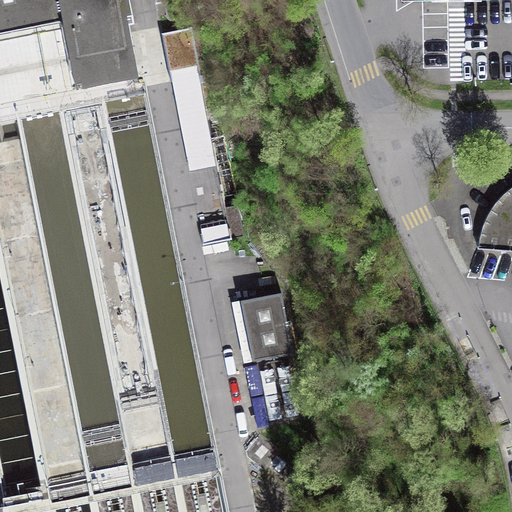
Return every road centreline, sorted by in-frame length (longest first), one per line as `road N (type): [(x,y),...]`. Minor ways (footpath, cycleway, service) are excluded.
road 1 (residential): [(381,130),(511,424)]
road 2 (residential): [(381,130),(337,0)]
road 3 (residential): [(511,127),(381,130)]
